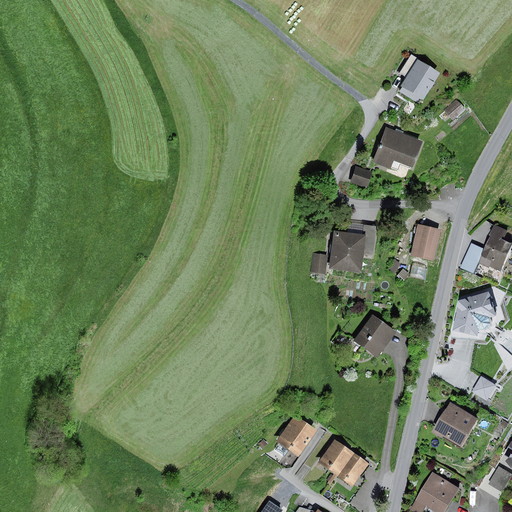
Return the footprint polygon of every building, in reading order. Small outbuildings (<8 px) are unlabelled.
[(400,73),(406,77),(418,59),(411,55),(400,73)] [(440,73),(418,59),(406,77),(401,86),(403,87),(400,92),(418,103),(421,99),(423,101),(440,73)] [(455,99),(444,110),(453,120),(465,109),(455,99)] [(418,143),(385,129),(372,161),(396,171),(398,165),(407,169),(418,143)] [(357,167),(351,182),(367,188),(372,173),(357,167)] [(509,231),(494,224),(490,234),(492,235),(485,250),(479,264),(489,268),(490,267),(500,272),(511,245),(511,243),(505,240),(509,231)] [(365,226),(365,235),(362,255),(372,256),(376,227),(365,226)] [(437,231),(416,226),(410,255),(431,260),(437,231)] [(365,235),(334,231),(330,269),(360,273),(362,255),(365,235)] [(479,264),(485,250),(471,244),(461,268),(474,274),(479,264)] [(311,272),(325,274),(327,256),(313,253),(311,272)] [(393,259),(386,269),(394,273),(400,264),(393,259)] [(403,269),(398,275),(403,280),(409,275),(403,269)] [(488,292),(458,301),(453,331),(477,336),(479,329),(482,330),(485,329),(487,328),(489,326),(490,323),(490,320),(489,319),(496,316),(488,292)] [(395,332),(371,315),(353,340),(377,357),(395,332)] [(495,386),(481,378),(473,392),(487,400),(495,386)] [(450,402),(431,432),(441,438),(443,436),(461,447),(478,419),(450,402)] [(317,431),(295,415),(276,442),(288,450),(299,457),(317,431)] [(258,445),(262,449),(267,444),(263,440),(258,445)] [(337,477),(354,454),(335,440),(318,463),(334,474),(336,476),(337,477)] [(292,467),(299,457),(288,450),(279,464),(285,468),(292,467)] [(369,464),(354,454),(337,477),(352,487),(354,485),(369,464)] [(511,474),(499,467),(489,484),(502,492),(511,474)] [(432,472),(409,510),(412,511),(421,511),(426,505),(436,511),(445,511),(459,488),(432,472)] [(334,474),(327,484),(330,486),(336,476),(334,474)] [(343,500),(350,504),(360,489),(354,485),(352,487),(343,500)] [(269,501),(261,511),(281,511),(282,510),(269,501)]
